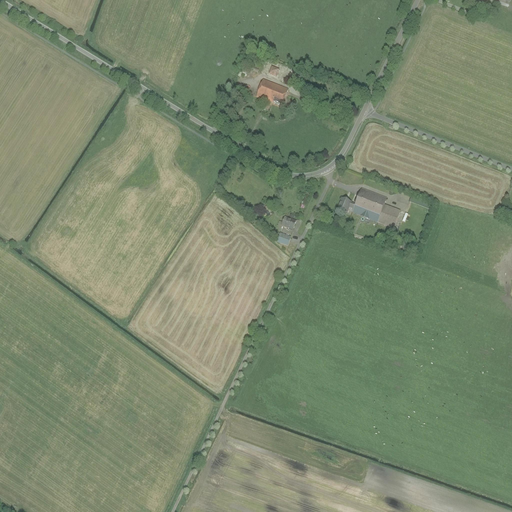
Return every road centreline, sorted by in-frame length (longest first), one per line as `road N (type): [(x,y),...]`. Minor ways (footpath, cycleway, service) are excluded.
road 1 (unclassified): [(328,168),(324,193),(172,511)]
road 2 (tertiary): [(0,1),(276,170),(303,176),(328,168)]
road 3 (tertiary): [(364,111),(511,169)]
road 4 (secondary): [(364,111),(417,0)]
